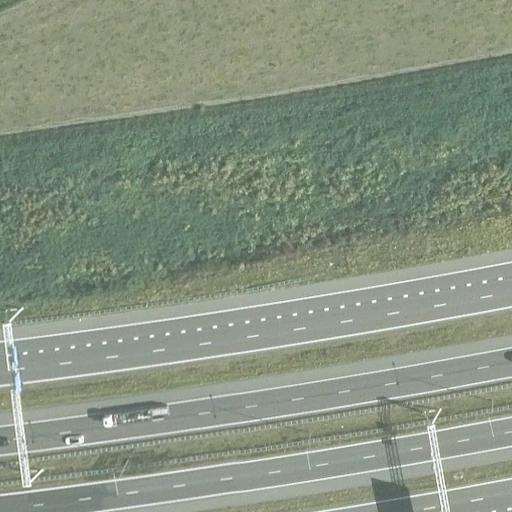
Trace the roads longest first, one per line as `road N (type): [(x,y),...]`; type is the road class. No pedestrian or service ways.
road 1 (motorway): [(0,508),(229,477),(511,424)]
road 2 (motorway): [(511,289),(204,343),(0,365)]
road 3 (motorway): [(511,360),(0,437)]
